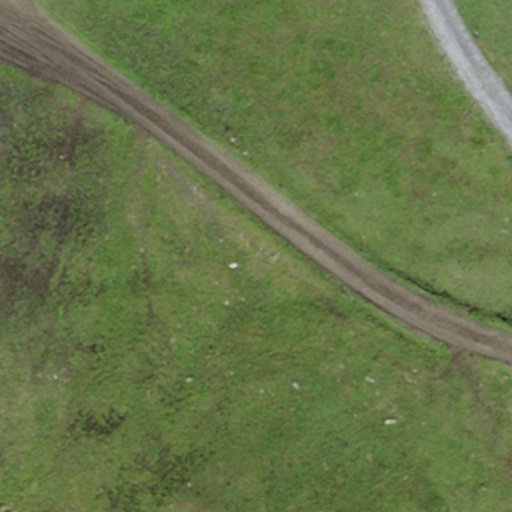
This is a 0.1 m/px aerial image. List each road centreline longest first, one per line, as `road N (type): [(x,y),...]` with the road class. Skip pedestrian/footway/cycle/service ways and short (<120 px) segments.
road 1 (track): [(511,350),(457,334),(362,277),(175,133),(0,16)]
road 2 (track): [(434,0),(511,109)]
